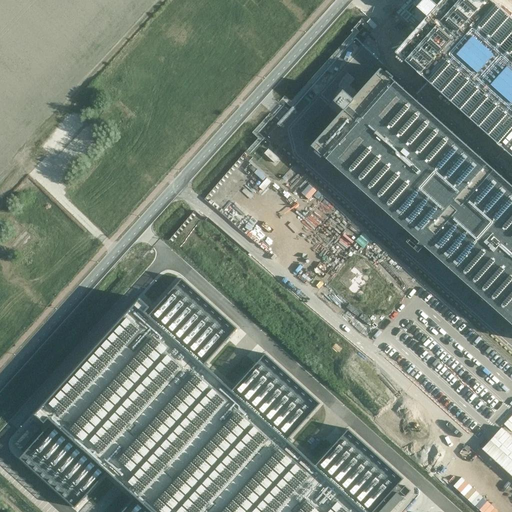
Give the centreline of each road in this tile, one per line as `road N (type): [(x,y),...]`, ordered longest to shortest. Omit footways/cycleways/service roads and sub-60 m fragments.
road 1 (tertiary): [(0,382),(344,0)]
road 2 (unknown): [(408,0),(370,48),(511,173)]
